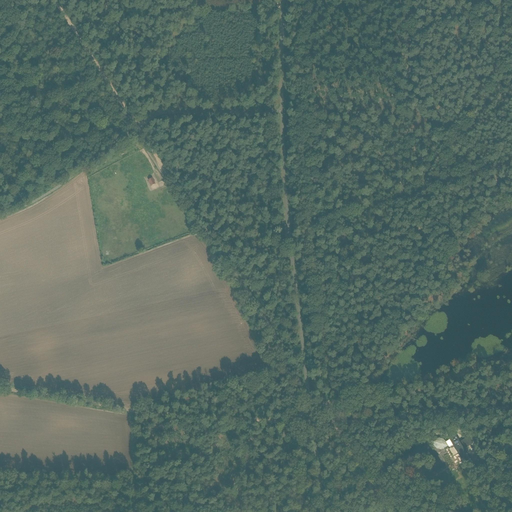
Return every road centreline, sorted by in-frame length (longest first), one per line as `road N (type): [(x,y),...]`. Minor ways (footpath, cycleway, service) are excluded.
road 1 (track): [(0,388),(132,411),(289,422)]
road 2 (track): [(419,189),(449,126),(497,67),(503,0)]
road 3 (track): [(332,424),(313,227)]
road 4 (track): [(511,158),(401,197),(405,129)]
road 5 (track): [(511,407),(332,424)]
road 6 (track): [(223,258),(270,329),(300,417)]
road 7 (track): [(139,127),(223,258)]
road 8 (track): [(139,127),(53,0)]
road 9 (track): [(133,502),(235,508),(266,500)]
road 10 (track): [(405,129),(411,0)]
